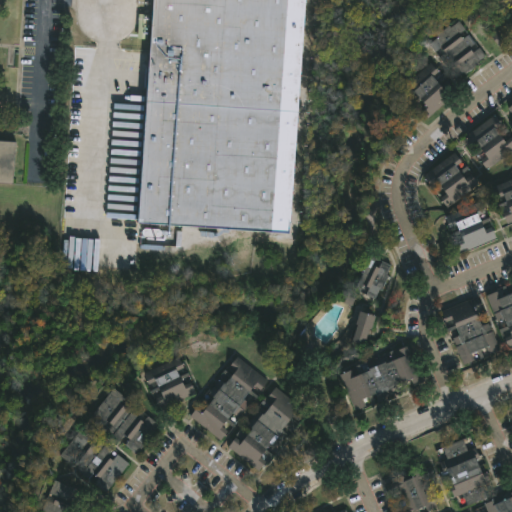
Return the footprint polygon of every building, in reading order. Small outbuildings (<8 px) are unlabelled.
[(308,0),(292,232),(138,222),(152,28),(147,28),(149,12),(153,12),(153,0),(308,0)] [(511,21),(511,36),(497,47),(487,34),(509,18),(511,21)] [(456,20),(462,28),(456,33),(460,38),(466,34),(473,43),(467,47),(471,52),(477,47),(483,55),(475,61),(477,64),(463,73),(462,71),(452,78),(447,70),(453,65),(449,60),(443,65),(436,56),(442,52),(438,47),(432,51),(426,42),(433,36),(432,34),(446,24),(447,26),(456,20)] [(429,76),(434,81),(440,75),(443,77),(436,83),(442,90),(448,84),(454,91),(426,118),(416,109),(421,104),(417,100),(412,105),(410,102),(415,97),(410,93),(406,97),(398,89),(426,62),(434,71),(429,76)] [(492,129),(496,133),(504,127),(506,130),(498,137),(501,141),(508,135),(511,139),(511,149),(485,171),(477,160),(482,155),(479,151),(472,156),(470,153),(477,148),(472,142),(467,147),(460,138),(491,113),(499,123),(492,129)] [(0,139),(19,141),(16,183),(0,181),(0,139)] [(452,166),(456,171),(464,165),(467,168),(459,174),(462,179),(469,173),(477,183),(444,208),(436,198),(442,194),(438,189),(432,194),(430,191),(436,186),(432,181),(427,185),(420,176),(452,152),(459,161),(452,166)] [(511,221),(505,224),(501,212),(506,210),(504,205),(498,207),(496,203),(502,201),(500,194),(495,196),(490,186),(511,177),(511,221)] [(476,215),(478,221),(487,217),(489,221),(480,225),(482,229),(490,226),(494,238),(457,253),(452,242),(459,239),(457,234),(449,237),(448,233),(455,230),(453,225),(446,227),(441,216),(478,201),(483,212),(476,215)] [(386,278),(380,290),(378,289),(373,300),(350,290),(367,254),(389,265),(385,274),(387,276),(386,278)] [(511,346),(506,349),(501,337),(506,335),(504,330),(498,332),(497,329),(503,326),(500,319),(494,321),(483,294),(494,290),(496,297),(502,294),(499,286),(502,285),(505,293),(511,291),(508,284),(511,282),(511,346)] [(470,310),(473,316),(483,312),(485,315),(475,319),(478,326),(487,322),(498,349),(487,354),(484,346),(478,349),(481,357),(478,359),(474,350),(468,353),(471,361),(461,365),(450,337),(455,335),(453,328),(446,331),(445,328),(451,325),(448,319),(442,321),(438,311),(476,296),(480,306),(470,310)] [(373,316),(369,329),(367,329),(361,346),(346,341),(356,311),(373,316)] [(407,344),(423,380),(410,385),(408,379),(402,381),(406,389),(403,390),(399,382),(393,385),(396,392),(379,400),(376,391),(369,394),(373,403),(369,404),(366,396),(359,399),(362,406),(352,410),(335,374),(345,370),(348,376),(354,373),(351,366),(354,365),(357,372),(365,369),(362,363),(380,356),(382,362),(389,359),(386,351),(388,350),(391,358),(397,356),(394,349),(407,344)] [(182,370),(185,376),(191,372),(192,375),(187,378),(189,382),(193,380),(199,392),(164,409),(159,399),(166,395),(163,389),(154,394),(153,390),(161,386),(158,381),(152,384),(147,374),(182,356),(187,367),(182,370)] [(234,356),(265,380),(258,390),(251,385),(247,390),(255,396),(253,398),(245,392),(241,398),(247,403),(237,417),(229,412),(224,418),(232,424),(230,427),(222,421),(218,426),(225,431),(218,440),(202,427),(204,425),(188,413),(194,406),(198,410),(201,406),(196,402),(199,398),(205,402),(209,397),(204,394),(216,379),(220,382),(225,376),(220,372),(222,370),(227,374),(230,369),(226,366),(234,356)] [(305,411),(289,432),(281,425),(278,430),(285,436),(275,450),(266,444),(263,449),(272,456),(270,459),(260,451),(256,457),(265,463),(258,471),(225,446),(231,437),(236,441),(238,439),(233,435),(237,429),(243,433),(248,427),(244,424),(255,410),(259,413),(263,407),(259,404),(272,386),(305,411)] [(123,403),(129,407),(133,401),(145,411),(141,417),(146,421),(151,416),(162,424),(139,454),(127,445),(132,439),(127,435),(122,441),(109,431),(114,425),(108,420),(103,426),(92,418),(115,388),(128,397),(123,403)] [(92,441),(98,445),(102,440),(114,450),(110,455),(116,460),(120,454),(132,463),(109,493),(97,483),(101,477),(96,473),(91,479),(78,469),(83,462),(78,459),(73,465),(61,456),(84,426),(96,436),(92,441)] [(461,439),(465,450),(473,447),(478,457),(472,459),(478,474),(483,471),(488,482),(479,486),(484,497),(464,505),(460,494),(450,498),(446,487),(449,486),(442,471),(439,472),(435,463),(445,458),(440,447),(461,439)] [(428,467),(432,477),(423,480),(428,495),(439,491),(443,501),(423,511),(422,506),(416,508),(417,511),(393,511),(404,506),(398,491),(387,495),(383,485),(393,481),(392,479),(401,476),(402,480),(409,477),(407,473),(428,467)] [(92,493),(85,508),(79,506),(76,511),(42,511),(48,500),(56,503),(58,497),(51,494),(57,478),(92,493)] [(511,511),(486,511),(482,504),(491,500),(493,504),(506,498),(504,494),(511,490),(511,511)]
